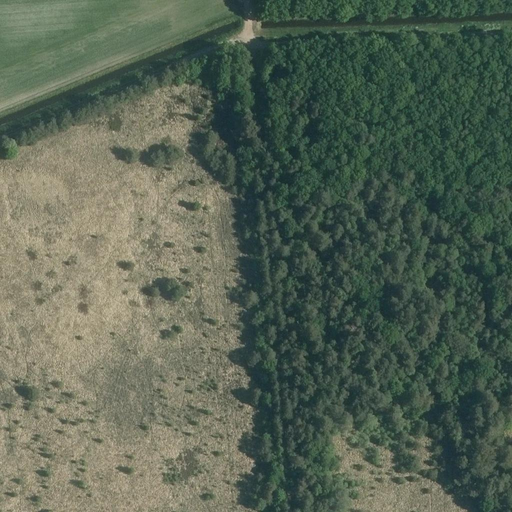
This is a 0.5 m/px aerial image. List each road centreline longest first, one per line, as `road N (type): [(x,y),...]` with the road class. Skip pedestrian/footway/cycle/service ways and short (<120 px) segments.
road 1 (track): [(288,511),(258,114)]
road 2 (track): [(0,141),(198,56),(252,45)]
road 3 (track): [(252,45),(511,37)]
